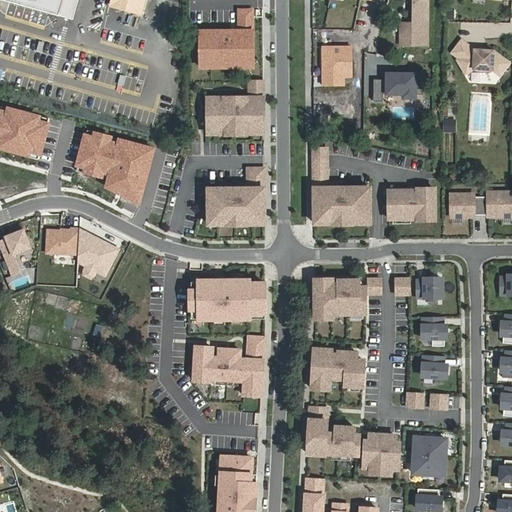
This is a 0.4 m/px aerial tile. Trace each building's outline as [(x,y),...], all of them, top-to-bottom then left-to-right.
[(0,0),(0,1),(61,18),(62,18),(65,6),(76,9),(78,0),(0,0)] [(81,0),(78,0),(76,9),(65,6),(62,18),(75,21),(81,0)] [(119,0),(118,6),(143,13),(146,0),(119,0)] [(431,0),(416,0),(417,17),(414,20),(414,34),(405,33),(405,46),(427,47),(428,18),(431,18),(431,0)] [(253,9),(239,9),(240,31),(201,31),(201,67),(254,67),(253,9)] [(157,14),(156,20),(172,23),(173,17),(157,14)] [(461,43),(452,55),(459,61),(457,63),(465,76),(473,72),(492,73),(500,78),(509,66),(493,53),(486,53),(480,53),(474,52),(461,43)] [(352,48),(324,48),(324,85),(345,85),(344,77),(352,77),(352,48)] [(425,75),(388,74),(388,80),(375,80),(375,102),(384,102),(384,95),(405,95),(405,98),(417,99),(417,95),(424,95),(425,75)] [(264,83),(251,83),(251,96),(264,96),(264,83)] [(472,95),(469,134),(490,136),(492,97),(472,95)] [(226,99),(208,99),(209,129),(219,129),(219,135),(227,135),(227,131),(245,131),(245,135),(254,135),(254,128),(264,128),(264,99),(251,99),(247,99),(247,100),(226,100),(226,99)] [(0,147),(28,156),(28,157),(38,159),(39,154),(40,154),(48,124),(47,124),(49,119),(39,116),(39,117),(0,106),(0,147)] [(445,120),(444,133),(458,133),(458,121),(445,120)] [(96,132),(87,130),(86,136),(85,135),(77,165),(78,165),(76,171),(85,173),(85,172),(109,178),(107,187),(139,203),(154,149),(96,133),(96,132)] [(315,158),(315,181),(328,181),(327,149),(315,150),(315,158)] [(328,184),(315,184),(315,218),(325,218),(325,224),(334,224),(334,220),(352,220),(352,224),(361,224),(361,218),(371,218),(371,188),(353,188),(353,189),(332,190),(332,188),(328,189),(328,184)] [(226,189),(209,189),(209,219),(219,219),(219,225),(228,225),(228,221),(246,221),(246,225),(255,225),(255,219),(265,218),(265,189),(247,189),(247,190),(226,190),(226,189)] [(396,192),(389,192),(390,220),(393,220),(411,220),(419,219),(419,216),(436,216),(436,190),(418,190),(418,192),(414,192),(414,196),(418,196),(418,199),(396,200),(396,192)] [(511,216),(511,192),(489,192),(489,197),(482,197),(482,215),(490,215),(490,216),(511,216)] [(475,194),(452,195),(453,216),(475,216),(475,215),(482,215),(482,197),(475,197),(475,194)] [(70,231),(47,230),(46,253),(78,255),(79,229),(79,228),(70,228),(70,231)] [(105,276),(119,250),(79,229),(78,255),(78,262),(86,266),(97,271),(105,276)] [(24,230),(5,237),(6,239),(0,241),(0,244),(12,276),(21,272),(14,255),(31,248),(24,230)] [(97,271),(86,266),(84,271),(84,276),(91,279),(94,276),(97,271)] [(505,274),(497,274),(498,290),(511,289),(511,271),(506,271),(505,274)] [(420,276),(414,276),(414,292),(439,292),(439,273),(422,274),(420,276)] [(198,284),(190,284),(190,310),(199,310),(199,315),(248,314),(248,309),(263,309),(262,280),(249,281),(249,276),(198,278),(198,284)] [(332,282),(332,278),(315,278),(315,320),(333,319),(333,313),(348,313),(348,314),(351,314),(351,319),(363,319),(363,314),(366,314),(366,286),(359,286),(359,279),(339,279),(339,282),(332,282)] [(381,279),(368,279),(368,294),(381,294),(381,279)] [(409,279),(396,279),(396,295),(410,295),(409,279)] [(511,310),(503,311),(503,317),(499,319),(499,330),(500,331),(499,339),(511,338),(511,310)] [(441,314),(419,315),(420,335),(429,335),(429,342),(442,342),(441,314)] [(264,332),(248,332),(248,355),(263,355),(264,332)] [(212,344),(195,344),(195,371),(210,371),(210,376),(244,377),(244,385),(262,385),(262,359),(211,358),(212,344)] [(330,346),(311,345),(309,380),(327,381),(327,374),(343,375),(343,382),(360,383),(361,356),(354,356),(354,348),(335,347),(335,352),(329,352),(330,346)] [(511,347),(503,347),(503,354),(500,354),(499,367),(511,367),(511,347)] [(441,354),(420,352),(419,373),(443,374),(444,361),(441,361),(441,354)] [(511,383),(503,383),(503,391),(500,391),(500,403),(501,403),(501,411),(511,411),(511,383)] [(406,406),(407,390),(392,389),(391,405),(406,406)] [(424,394),(408,394),(407,407),(423,408),(424,394)] [(432,395),(431,408),(447,409),(447,396),(432,395)] [(328,407),(311,406),(311,418),(328,419),(328,407)] [(328,419),(311,418),(309,446),(326,447),(326,452),(359,453),(360,433),(356,433),(356,426),(352,426),(352,433),(327,432),(327,428),(328,419)] [(426,429),(416,428),(413,473),(423,474),(423,479),(434,479),(434,475),(444,475),(447,430),(437,429),(437,425),(426,424),(426,429)] [(511,424),(506,424),(505,432),(503,431),(502,444),(511,444),(511,424)] [(352,426),(332,425),(332,428),(327,428),(327,432),(352,433),(352,426)] [(370,440),(366,439),(364,466),(372,466),(392,467),(399,468),(400,441),(396,441),(396,434),(392,434),(392,441),(374,440),(375,433),(371,433),(370,440)] [(251,453),(222,452),(218,511),(248,511),(249,511),(249,494),(255,494),(256,477),(249,478),(251,453)] [(511,460),(505,460),(504,468),(501,468),(500,480),(511,480),(511,460)] [(324,479),(307,478),(307,483),(306,491),(323,492),(324,479)] [(441,498),(438,497),(439,490),(418,489),(417,509),(441,510),(441,498)] [(321,511),(323,492),(306,491),(305,511),(321,511)] [(511,511),(511,494),(503,494),(502,502),(499,501),(498,511),(511,511)]
